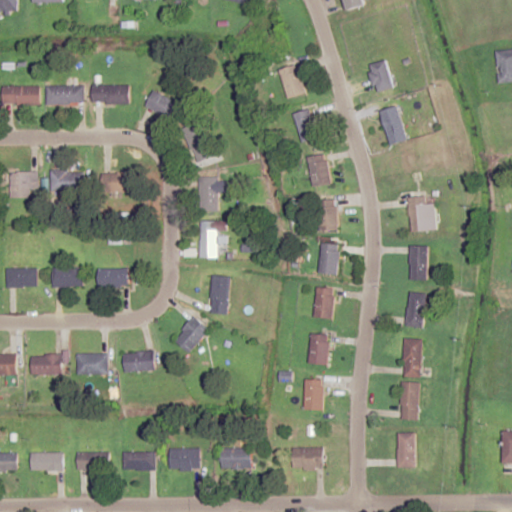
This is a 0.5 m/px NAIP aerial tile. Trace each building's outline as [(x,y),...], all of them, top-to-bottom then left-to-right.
[(367,4),(366,0),(346,0),(349,9),(367,4)] [(511,80),(511,47),(499,48),(501,81),(511,80)] [(377,91),(395,87),(389,60),(371,64),(377,91)] [(308,93),(299,63),(281,69),(289,98),(308,93)] [(41,85),(5,85),(5,104),(41,104),(41,85)] [(49,85),(49,103),(87,103),(87,85),(49,85)] [(132,85),(94,85),(94,102),(132,102),(132,85)] [(175,121),(184,106),(156,89),(147,104),(175,121)] [(409,140),(400,106),(383,110),(392,144),(409,140)] [(304,142),(322,137),(313,107),(295,113),(304,142)] [(198,162),(215,156),(201,121),(185,127),(198,162)] [(316,187),(333,183),(326,152),(309,157),(316,187)] [(52,191),(85,191),(85,170),(52,170),(52,191)] [(11,171),(11,199),(36,199),(36,171),(11,171)] [(103,172),(103,193),(136,193),(136,172),(103,172)] [(200,176),(200,211),(219,211),(219,176),(200,176)] [(438,203),(428,203),(428,196),(411,196),(412,231),(438,231),(438,203)] [(321,229),(339,229),(339,199),(321,199),(321,229)] [(201,257),(219,257),(219,230),(228,230),(228,220),(201,220),(201,257)] [(341,243),(322,242),(322,273),(340,274),(341,243)] [(430,279),(430,245),(412,245),(412,279),(430,279)] [(8,267),(8,286),(38,286),(38,267),(8,267)] [(55,267),(55,286),(85,286),(85,267),(55,267)] [(100,268),(100,287),(132,287),(132,268),(100,268)] [(213,314),(231,314),(232,275),(214,275),(213,314)] [(316,317),(334,319),(337,288),(318,286),(316,317)] [(409,325),(426,327),(429,293),(412,292),(409,325)] [(211,330),(195,316),(176,338),(191,352),(211,330)] [(330,334),(312,333),(311,364),(330,364),(330,334)] [(406,338),(406,377),(425,377),(425,338),(406,338)] [(125,352),(126,371),(156,370),(155,351),(125,352)] [(17,354),(0,353),(0,374),(17,374),(17,354)] [(109,353),(79,353),(79,374),(109,374),(109,353)] [(33,374),(61,374),(61,354),(33,354),(33,374)] [(325,380),(307,380),(307,410),(325,410),(325,380)] [(422,382),(404,382),(403,420),(422,420),(422,382)] [(417,467),(417,433),(400,433),(400,467),(417,467)] [(203,448),(171,448),(171,469),(203,469),(203,448)] [(223,469),(253,469),(253,448),(223,448),(223,469)] [(325,448),(294,448),(294,468),(325,468),(325,448)] [(0,452),(0,469),(19,470),(19,452),(0,452)] [(65,452),(33,452),(33,470),(65,470),(65,452)] [(79,470),(110,470),(110,452),(79,452),(79,470)] [(124,469),(157,469),(157,452),(124,452),(124,469)]
